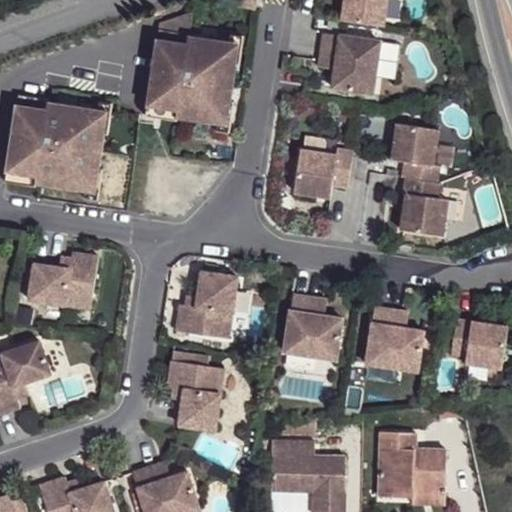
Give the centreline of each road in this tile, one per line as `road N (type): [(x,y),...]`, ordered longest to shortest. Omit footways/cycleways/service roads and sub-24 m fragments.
road 1 (residential): [(0,464),(120,419),(131,401),(155,230)]
road 2 (residential): [(236,242),(488,277)]
road 3 (residential): [(236,242),(276,0)]
road 4 (residential): [(155,230),(0,208)]
road 5 (residential): [(0,98),(10,83),(132,42)]
